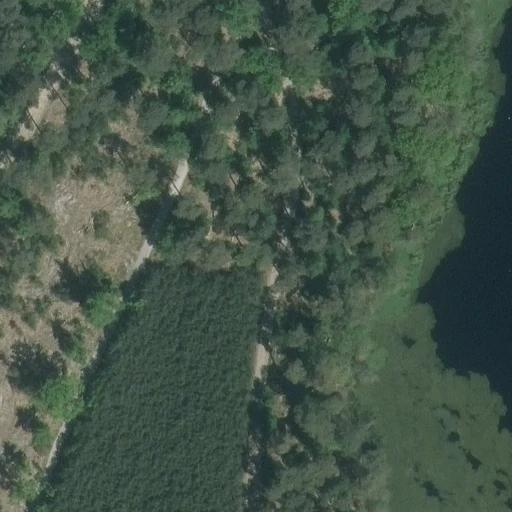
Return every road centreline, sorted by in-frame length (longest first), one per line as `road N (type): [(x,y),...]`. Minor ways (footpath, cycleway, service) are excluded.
road 1 (track): [(247,511),(257,301),(277,175),(272,59),(251,10)]
road 2 (unknown): [(0,167),(85,0)]
